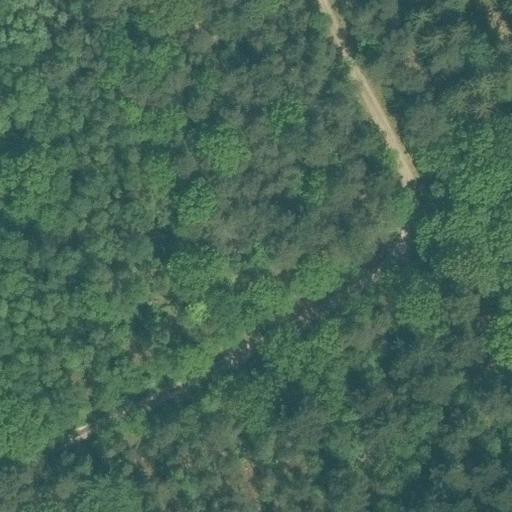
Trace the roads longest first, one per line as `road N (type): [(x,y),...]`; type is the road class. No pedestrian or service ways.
road 1 (track): [(428,222),(402,266),(0,485)]
road 2 (track): [(319,0),(404,148),(428,222)]
